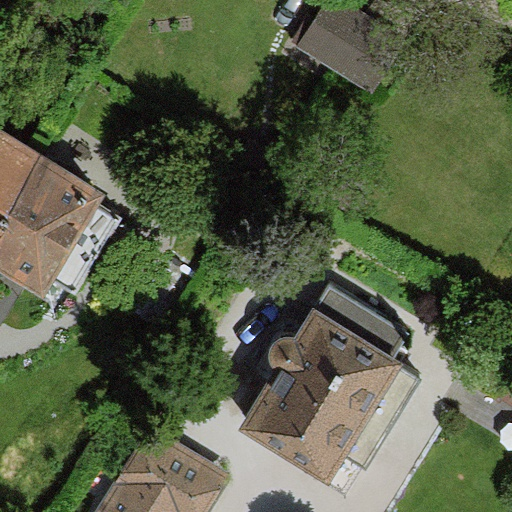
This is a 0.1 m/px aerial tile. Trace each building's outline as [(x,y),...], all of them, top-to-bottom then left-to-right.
[(349,0),(323,0),(297,40),(371,85),(404,34),(349,0)] [(0,213),(38,152),(0,129),(0,213)] [(38,152),(0,213),(0,247),(44,276),(98,187),(38,152)] [(256,183),(230,167),(196,220),(223,235),(256,183)] [(283,361),(247,416),(325,466),(319,478),(347,494),(422,374),(361,338),(377,310),(331,282),(300,331),(287,330),(277,338),(275,350),(283,361)] [(155,431),(105,511),(197,511),(223,471),(155,431)]
